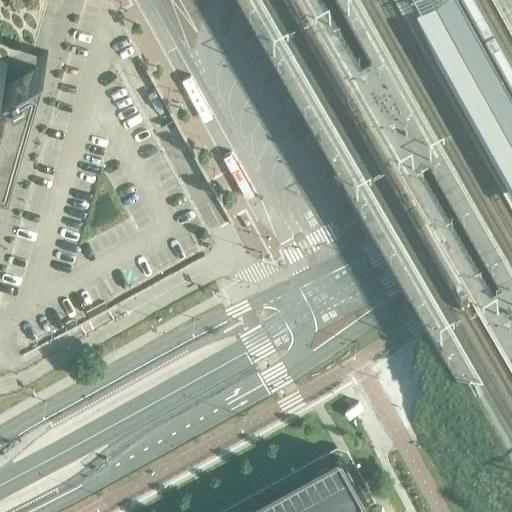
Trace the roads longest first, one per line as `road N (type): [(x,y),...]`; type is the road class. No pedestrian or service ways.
road 1 (tertiary): [(511,169),(0,437)]
road 2 (tertiary): [(43,511),(511,236)]
road 3 (unknown): [(157,129),(231,262)]
